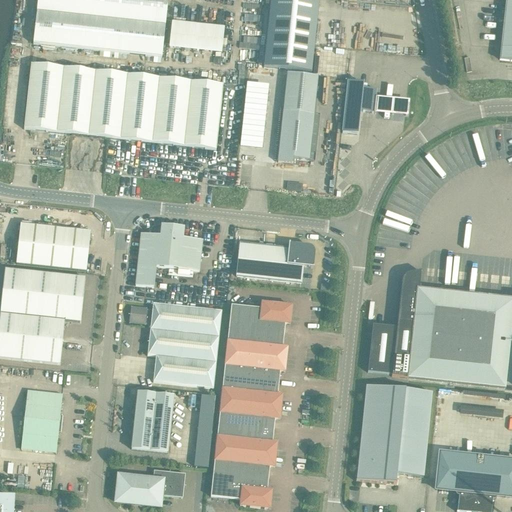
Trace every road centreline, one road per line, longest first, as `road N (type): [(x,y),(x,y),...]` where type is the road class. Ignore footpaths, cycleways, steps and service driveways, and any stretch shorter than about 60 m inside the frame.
road 1 (unclassified): [(97,511),(126,206)]
road 2 (unclassified): [(334,511),(362,231)]
road 3 (unclassified): [(126,206),(362,231)]
road 4 (unclassified): [(362,231),(393,164),(451,118)]
road 5 (unclassified): [(0,190),(126,206)]
road 6 (unclassified): [(451,118),(423,0)]
